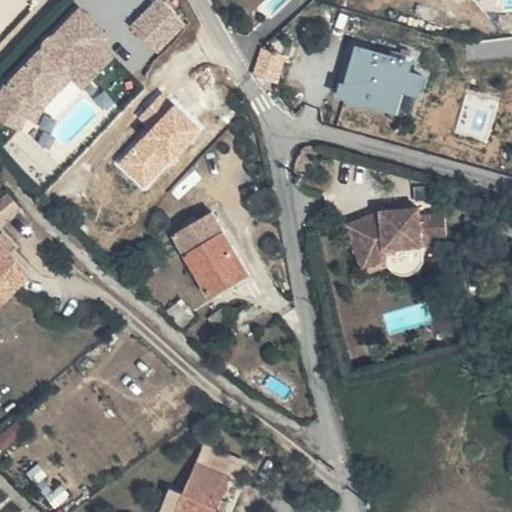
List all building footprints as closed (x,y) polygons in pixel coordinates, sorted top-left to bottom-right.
[(184,21),(159,0),(156,0),(131,28),(158,51),(184,21)] [(4,84),(0,92),(0,119),(11,124),(16,110),(26,115),(32,101),(63,69),(71,77),(78,69),(89,80),(112,57),(100,45),(106,38),(78,10),(51,37),(58,44),(47,55),(40,49),(10,80),(7,85),(4,84)] [(42,46),(40,49),(47,55),(58,44),(51,37),(49,38),(46,40),(45,41),(43,44),(42,46)] [(274,83),(282,61),(263,53),(253,75),(263,79),(274,83)] [(398,64),(366,57),(354,100),(402,113),(406,99),(426,102),(430,86),(411,81),(414,63),(400,60),(398,64)] [(32,101),(26,115),(36,119),(41,107),(71,77),(63,69),(32,101)] [(78,69),(71,77),(82,88),(89,80),(78,69)] [(16,110),(11,124),(21,128),(26,115),(16,110)] [(0,224),(19,211),(6,197),(0,201),(0,224)] [(426,205),(429,238),(450,236),(448,203),(426,205)] [(360,210),(320,221),(328,253),(361,245),(361,252),(399,250),(411,250),(428,249),(426,215),(404,216),(395,217),(395,209),(360,210)] [(171,234),(205,297),(222,289),(244,278),(210,213),(171,234)] [(13,247),(3,235),(0,237),(0,297),(28,275),(8,251),(13,247)] [(361,245),(328,253),(333,270),(361,263),(361,252),(361,245)] [(399,250),(361,252),(364,272),(368,273),(371,273),(375,273),(380,274),(386,273),(392,272),(398,271),(400,270),(399,250)] [(193,318),(176,303),(167,314),(183,328),(193,318)] [(227,473),(186,455),(179,476),(211,493),(218,492),(227,473)] [(201,511),(211,493),(179,476),(161,511),(201,511)] [(160,511),(164,502),(151,496),(144,511),(160,511)]
